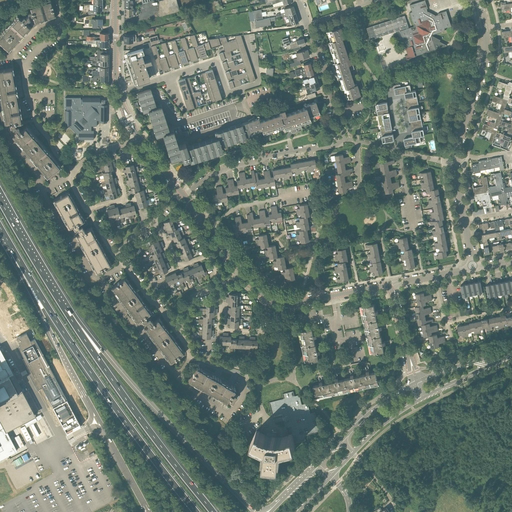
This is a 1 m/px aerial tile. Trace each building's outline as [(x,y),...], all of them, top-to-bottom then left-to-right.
[(18,15),(0,34),(0,43),(8,52),(31,28),(26,23),(27,22),(33,20),(35,24),(56,18),(51,0),(29,7),(31,11),(28,12),(28,15),(26,18),(24,16),(21,19),(18,15)] [(159,16),(179,11),(176,0),(159,0),(159,16)] [(405,55),(407,61),(413,59),(412,57),(448,45),(430,37),(431,35),(445,31),(444,28),(451,26),(446,11),(438,13),(438,15),(433,16),(430,17),(429,17),(428,14),(427,9),(428,8),(425,0),(424,0),(410,5),(412,12),(410,12),(414,26),(409,28),(407,29),(400,31),(408,55),(405,55)] [(511,3),(506,4),(503,4),(500,5),(501,7),(502,7),(502,12),(511,11),(511,8),(511,7),(511,16),(511,18),(511,3)] [(102,4),(93,4),(93,10),(88,10),(88,14),(96,15),(96,11),(98,11),(98,10),(102,10),(102,4)] [(286,15),(287,15),(295,12),(293,6),(284,9),(285,12),(276,15),(276,17),(286,15)] [(133,8),(124,8),(124,16),(133,16),(133,8)] [(255,21),(263,19),(261,10),(253,11),(255,21)] [(295,12),(287,15),(290,25),(298,23),(295,12)] [(94,19),(94,15),(90,15),(76,19),(78,25),(87,23),(86,21),(86,19),(91,19),(91,23),(92,23),(92,27),(102,27),(102,19),(94,19)] [(405,16),(367,28),(370,40),(381,36),(400,30),(406,28),(407,29),(409,28),(408,27),(405,16)] [(263,19),(255,21),(256,27),(271,25),(270,21),(270,18),(263,19)] [(511,37),(511,46),(511,45),(511,27),(511,28),(511,31),(501,32),(502,38),(511,37)] [(332,64),(333,67),(332,67),(332,68),(331,68),(332,69),(334,76),(336,75),(341,90),(343,90),(347,100),(360,95),(357,85),(354,85),(349,71),(354,69),(350,58),(348,59),(342,39),(344,38),(340,28),(327,32),(330,42),(328,43),(335,63),(332,64)] [(151,46),(159,44),(158,40),(157,35),(149,38),(151,46)] [(193,48),(193,47),(197,57),(201,56),(202,58),(207,56),(205,51),(210,49),(208,43),(198,46),(194,35),(189,36),(193,48)] [(184,51),(187,60),(192,59),(193,61),(198,60),(197,57),(193,47),(193,48),(188,49),(185,37),(180,38),(184,51)] [(208,43),(210,49),(223,45),(224,48),(237,44),(236,41),(236,40),(227,42),(225,37),(207,39),(208,43)] [(287,50),(293,48),(299,46),(305,44),(303,39),(289,43),(288,38),(282,40),(284,46),(285,46),(287,50)] [(174,54),(178,63),(182,62),(183,64),(188,63),(187,60),(184,51),(179,52),(175,40),(170,41),(174,54)] [(165,57),(168,67),(168,66),(173,65),(174,67),(179,66),(178,63),(174,54),(169,55),(165,42),(163,43),(160,43),(165,57)] [(237,44),(224,48),(225,52),(219,54),(221,60),(227,58),(232,56),(230,51),(238,48),(238,47),(237,44)] [(165,57),(160,58),(155,45),(151,46),(158,70),(163,68),(164,70),(169,69),(168,66),(168,67),(165,57)] [(511,45),(511,46),(503,47),(504,53),(505,53),(511,52),(511,54),(511,63),(511,65),(511,45)] [(152,63),(150,57),(150,56),(149,56),(148,55),(147,55),(146,55),(143,57),(142,54),(144,53),(142,49),(127,54),(129,61),(127,61),(134,83),(138,82),(138,84),(151,80),(146,65),(152,63)] [(290,67),(300,64),(299,59),(309,56),(307,50),(296,54),(297,58),(293,59),(294,63),(289,64),(290,67)] [(90,57),(90,61),(92,60),(94,60),(108,60),(108,54),(103,54),(103,51),(97,51),(97,57),(90,57)] [(232,56),(227,58),(228,61),(222,63),(224,69),(230,68),(230,67),(235,66),(233,61),(242,58),(241,57),(240,54),(240,53),(232,56)] [(296,74),(313,68),(312,65),(312,64),(311,64),(311,62),(303,65),(304,68),(295,71),(296,74)] [(235,66),(230,67),(230,68),(231,71),(225,73),(227,79),(233,77),(238,75),(236,70),(245,68),(244,66),(243,63),(235,66)] [(92,71),(92,75),(108,75),(108,67),(100,67),(95,67),(95,71),(92,71)] [(0,70),(0,99),(4,125),(9,124),(10,127),(13,127),(15,130),(14,131),(16,134),(12,137),(47,179),(61,167),(26,126),(20,130),(19,128),(18,122),(22,121),(13,68),(0,70)] [(313,68),(296,74),(294,74),(290,76),(291,78),(296,76),(303,74),(304,77),(315,74),(314,72),(315,72),(314,71),(313,68)] [(205,83),(215,80),(212,70),(201,74),(205,83)] [(238,75),(233,77),(234,80),(228,82),(230,88),(241,85),(239,80),(248,77),(247,76),(246,73),(246,72),(238,75)] [(310,84),(317,82),(315,76),(303,80),(304,84),(309,82),(310,84)] [(191,85),(189,78),(178,81),(181,91),(192,87),(191,85)] [(208,93),(219,89),(215,80),(205,83),(208,93)] [(506,90),(503,99),(508,100),(509,98),(511,91),(511,89),(511,82),(509,82),(508,85),(499,81),(497,87),(506,90)] [(319,89),(317,82),(310,84),(302,87),(303,90),(306,89),(311,87),(312,91),(319,89)] [(395,95),(404,93),(411,92),(411,91),(410,85),(401,87),(400,84),(393,86),(395,95)] [(192,87),(181,91),(184,100),(195,97),(201,95),(201,93),(194,93),(192,87)] [(211,103),(216,101),(222,99),(219,89),(208,93),(211,103)] [(160,107),(155,108),(149,90),(143,91),(141,92),(137,93),(144,113),(148,111),(157,136),(163,134),(171,160),(178,157),(180,161),(189,158),(190,160),(222,150),(221,145),(246,137),(245,136),(252,134),(252,135),(255,134),(257,133),(262,131),(264,135),(284,129),(285,131),(285,132),(286,132),(287,132),(287,131),(288,131),(288,130),(288,129),(290,128),(291,132),(291,133),(292,133),(293,133),(296,132),(297,131),(297,130),(296,128),(297,128),(297,129),(298,129),(299,129),(302,128),(301,126),(311,122),(310,118),(320,115),(316,102),(305,105),(306,107),(296,111),(295,109),(295,108),(294,108),(293,108),(289,109),(290,110),(285,112),(284,109),(278,111),(279,114),(259,120),(258,118),(250,120),(248,121),(248,122),(241,124),(242,125),(216,134),(218,138),(187,149),(185,144),(179,146),(182,156),(180,156),(172,131),(168,132),(160,107)] [(404,93),(406,99),(408,98),(409,103),(418,102),(416,90),(411,91),(411,92),(404,93)] [(508,100),(503,99),(494,95),(492,101),(501,104),(498,113),(503,114),(505,109),(506,107),(507,102),(508,100)] [(198,107),(195,97),(184,100),(187,110),(198,107)] [(74,111),(65,110),(65,125),(68,125),(70,127),(77,134),(78,136),(78,139),(93,139),(94,131),(91,131),(91,126),(97,126),(97,120),(99,120),(99,123),(106,123),(106,105),(105,105),(105,100),(100,100),(100,98),(82,98),(82,107),(77,107),(77,111),(80,111),(80,113),(74,113),(74,111)] [(387,114),(386,109),(388,108),(387,102),(376,104),(378,116),(379,116),(382,115),(387,114)] [(418,102),(409,103),(410,109),(408,109),(409,115),(420,113),(418,102)] [(503,114),(498,113),(489,109),(487,115),(496,118),(495,123),(491,122),(488,122),(487,122),(486,124),(498,129),(499,125),(501,120),(502,118),(503,114)] [(511,111),(508,110),(505,109),(503,114),(511,116),(511,119),(511,123),(511,111)] [(381,131),(390,130),(392,129),(389,113),(387,114),(382,115),(379,116),(380,125),(381,125),(381,127),(380,128),(381,131)] [(420,113),(409,115),(410,121),(412,120),(413,126),(422,124),(420,113)] [(511,134),(511,123),(507,122),(504,121),(501,120),(499,125),(509,128),(507,133),(507,135),(511,137),(511,134)] [(498,129),(486,124),(484,123),(482,129),(491,133),(488,141),(493,143),(494,139),(497,131),(498,129)] [(422,124),(413,126),(414,131),(412,131),(413,137),(420,136),(424,135),(422,124)] [(391,135),(390,130),(381,131),(383,142),(394,140),(393,134),(391,135)] [(511,137),(507,135),(503,134),(497,131),(495,136),(494,139),(498,140),(499,138),(505,140),(502,146),(507,148),(511,137)] [(413,137),(404,139),(405,148),(412,147),(412,144),(421,142),(420,136),(413,137)] [(488,161),(490,169),(500,167),(500,171),(504,170),(503,163),(499,164),(498,157),(491,158),(492,161),(488,161)] [(350,159),(336,162),(337,168),(345,167),(344,164),(351,162),(350,159)] [(99,166),(100,168),(114,164),(114,162),(111,162),(110,160),(102,162),(103,165),(99,166)] [(379,163),(381,169),(389,168),(388,165),(395,163),(394,160),(379,163)] [(479,163),(480,171),(490,169),(488,161),(485,162),(484,160),(478,161),(479,163)] [(310,173),(308,161),(302,162),(304,170),(307,169),(308,173),(310,173)] [(480,172),(480,171),(479,163),(471,165),(473,174),(475,173),(476,175),(477,176),(481,175),(480,172)] [(123,170),(124,173),(138,169),(138,167),(134,168),(133,165),(125,167),(126,169),(123,170)] [(292,172),(291,167),(284,168),(287,180),(290,179),(289,176),(292,175),(292,172)] [(287,180),(284,168),(278,169),(280,177),(283,177),(284,180),(287,180)] [(138,169),(124,173),(125,175),(127,175),(128,178),(136,175),(135,173),(139,172),(138,169)] [(274,182),(273,177),(270,177),(269,171),(266,171),(269,186),(275,185),(275,182),(274,182)] [(250,186),(249,178),(245,179),(244,172),(241,173),(244,188),(250,186)] [(335,175),(337,181),(344,179),(344,176),(350,175),(350,172),(338,174),(335,175)] [(397,172),(382,175),(383,181),(391,180),(391,177),(397,175),(397,172)] [(263,187),(261,179),(258,180),(257,173),(254,173),(256,185),(257,188),(263,187)] [(488,187),(489,192),(504,189),(504,188),(501,173),(491,174),(491,176),(494,175),(496,185),(488,187)] [(112,176),(104,178),(105,181),(101,182),(102,184),(116,181),(115,178),(113,179),(112,176)] [(432,177),(424,179),(425,182),(421,183),(422,186),(433,183),(432,177)] [(489,192),(488,187),(486,177),(478,179),(478,181),(482,180),(483,188),(480,189),(479,187),(473,188),(474,194),(489,192)] [(238,189),(237,186),(234,186),(233,179),(230,180),(233,195),(239,193),(238,189)] [(141,180),(127,183),(128,186),(130,185),(131,188),(139,186),(138,183),(142,182),(141,180)] [(352,184),(338,187),(339,193),(347,192),(346,188),(353,187),(352,184)] [(399,184),(384,187),(385,194),(393,192),(393,189),(399,188),(399,184)] [(115,186),(107,189),(108,192),(104,193),(104,195),(119,191),(118,188),(116,189),(115,186)] [(139,186),(131,188),(131,190),(129,191),(130,194),(135,192),(143,190),(144,190),(143,188),(140,188),(139,186)] [(226,196),(226,193),(223,193),(222,186),(219,187),(221,202),(228,201),(227,196),(226,196)] [(504,189),(489,192),(491,200),(493,200),(492,196),(498,195),(500,205),(507,204),(506,201),(504,193),(504,189)] [(119,191),(104,195),(105,197),(109,197),(109,199),(118,197),(117,194),(119,194),(119,191)] [(69,192),(53,201),(68,230),(73,227),(74,230),(77,229),(79,234),(75,236),(96,274),(112,266),(91,227),(85,231),(80,223),(84,221),(69,192)] [(489,192),(474,194),(476,201),(485,199),(487,205),(483,206),(483,208),(492,207),(491,200),(489,192)] [(439,195),(431,196),(432,199),(428,200),(429,203),(440,201),(439,195)] [(131,218),(128,204),(125,205),(126,208),(123,208),(125,216),(128,216),(129,219),(131,218)] [(131,204),(128,204),(131,218),(134,218),(133,214),(136,214),(134,205),(131,206),(131,204)] [(296,209),(297,212),(308,210),(307,204),(299,205),(300,209),(296,209)] [(115,220),(112,206),(109,207),(110,209),(107,210),(109,218),(112,217),(113,221),(115,220)] [(273,206),(276,221),(282,220),(281,212),(277,213),(276,206),(273,206)] [(442,207),(434,208),(434,212),(431,212),(431,215),(443,213),(442,207)] [(261,211),(264,226),(270,224),(270,222),(269,216),(266,217),(264,210),(261,211)] [(249,213),(249,215),(252,228),(258,227),(257,219),(254,219),(252,212),(249,213)] [(307,216),(301,218),(299,218),(299,221),(296,222),(296,225),(308,223),(307,217),(307,216)] [(238,217),(240,232),(246,231),(245,223),(242,223),(240,217),(238,217)] [(162,226),(163,229),(177,223),(176,221),(172,222),(171,220),(163,223),(164,225),(162,226)] [(496,232),(500,231),(499,227),(503,226),(502,220),(494,221),(496,232)] [(177,223),(163,229),(164,231),(166,230),(168,233),(170,232),(175,230),(175,229),(174,227),(178,225),(177,223)] [(479,224),(481,234),(486,234),(485,230),(489,229),(487,223),(479,224)] [(443,225),(435,227),(436,230),(432,231),(433,234),(444,231),(443,225)] [(175,229),(175,230),(170,232),(171,234),(169,235),(170,238),(183,232),(182,230),(179,231),(178,228),(175,229)] [(307,229),(301,230),(299,231),(299,234),(296,235),(296,237),(308,235),(307,230),(307,229)] [(496,232),(497,236),(498,239),(502,238),(502,236),(511,234),(511,229),(500,231),(496,232)] [(183,232),(170,238),(171,241),(173,240),(174,242),(177,241),(176,241),(182,238),(181,236),(184,234),(183,232)] [(496,232),(486,234),(481,234),(483,242),(487,241),(487,238),(497,236),(496,232)] [(255,240),(256,242),(267,240),(266,234),(258,236),(259,239),(255,240)] [(176,241),(177,241),(177,243),(175,244),(176,247),(190,241),(189,239),(185,240),(184,237),(182,238),(176,241)] [(397,245),(408,243),(407,237),(399,238),(400,242),(396,242),(397,245)] [(446,238),(438,239),(438,242),(435,243),(435,246),(447,244),(446,238)] [(149,250),(162,245),(161,242),(159,243),(158,240),(150,243),(151,246),(148,248),(149,250)] [(190,241),(176,247),(177,250),(180,249),(181,251),(188,247),(187,245),(191,243),(190,241)] [(503,243),(502,243),(498,244),(499,245),(492,246),(493,252),(500,251),(500,252),(505,251),(504,250),(503,244),(503,243)] [(160,251),(160,252),(162,251),(161,248),(163,247),(162,245),(149,250),(150,252),(153,251),(154,253),(160,251)] [(264,250),(264,253),(276,251),(275,245),(268,246),(267,247),(268,250),(264,250)] [(188,247),(181,251),(182,253),(179,254),(180,257),(194,251),(193,249),(190,250),(188,247)] [(336,257),(347,255),(346,249),(338,250),(339,254),(335,254),(335,255),(335,257),(336,257)] [(378,249),(371,251),(371,254),(368,254),(368,257),(379,255),(378,249)] [(401,257),(413,255),(412,249),(409,249),(404,250),(404,253),(401,254),(401,257)] [(446,250),(440,251),(438,252),(439,255),(435,256),(436,259),(447,256),(446,250)] [(150,261),(164,255),(163,253),(161,254),(160,252),(160,251),(154,253),(152,254),(153,257),(149,259),(150,261)] [(194,251),(180,257),(181,259),(184,258),(185,261),(193,258),(191,255),(195,253),(194,251)] [(156,264),(164,261),(163,259),(165,258),(164,255),(150,261),(147,262),(148,264),(148,263),(149,263),(150,263),(151,263),(151,264),(155,262),(156,264)] [(273,261),(273,264),(285,262),(283,256),(277,257),(276,258),(276,261),(273,261)] [(154,271),(168,265),(167,263),(165,264),(164,261),(156,264),(157,267),(153,269),(154,271)] [(347,268),(346,262),(346,261),(340,262),(338,263),(338,266),(335,267),(335,270),(347,268)] [(381,261),(373,263),(373,266),(370,266),(370,269),(382,267),(381,261)] [(415,267),(414,261),(406,262),(407,266),(403,266),(404,269),(415,267)] [(198,263),(195,265),(201,278),(203,277),(202,274),(205,272),(201,265),(199,266),(198,263)] [(169,268),(168,265),(154,271),(155,273),(159,272),(160,275),(168,271),(167,269),(169,268)] [(201,278),(195,265),(193,266),(194,268),(191,269),(194,277),(197,276),(198,279),(201,278)] [(194,277),(191,269),(189,270),(188,267),(185,269),(191,282),(193,281),(192,278),(194,277)] [(286,268),(284,269),(285,272),(281,272),(282,275),(293,273),(292,267),(286,268)] [(191,282),(185,269),(183,269),(184,272),(181,273),(184,281),(187,280),(188,283),(191,282)] [(184,281),(181,273),(179,274),(178,272),(175,273),(178,281),(181,286),(183,285),(182,282),(184,281)] [(178,281),(175,273),(170,275),(174,283),(178,281)] [(348,274),(340,275),(341,278),(337,279),(337,282),(349,280),(348,274)] [(174,283),(170,275),(165,277),(169,285),(174,283)] [(125,277),(111,288),(137,323),(141,320),(143,323),(145,322),(148,326),(144,329),(170,364),(185,353),(159,318),(153,323),(147,315),(151,312),(125,277)] [(432,297),(417,300),(418,306),(423,305),(426,305),(425,302),(432,300),(432,297)] [(377,310),(376,304),(360,307),(363,323),(366,339),(367,339),(370,354),(386,351),(384,345),(387,344),(387,341),(384,342),(383,335),(382,335),(381,329),(384,328),(383,325),(380,326),(379,319),(379,320),(377,313),(380,313),(380,310),(377,310)] [(431,310),(416,313),(417,319),(425,317),(425,315),(431,313),(431,310)] [(493,317),(495,325),(498,325),(499,328),(502,328),(499,316),(493,317)] [(481,320),(482,321),(483,328),(486,327),(487,331),(490,330),(487,319),(481,320)] [(475,334),(478,334),(475,322),(469,323),(470,324),(471,331),(474,331),(475,334)] [(466,337),(464,325),(457,327),(459,335),(462,334),(463,337),(466,337)] [(315,335),(314,328),(298,331),(301,347),(305,363),(321,360),(319,353),(322,353),(322,351),(322,350),(319,350),(317,344),(316,338),(319,337),(318,335),(318,334),(315,335)] [(437,328),(422,331),(424,337),(429,336),(432,335),(431,332),(438,331),(437,328)] [(30,341),(26,333),(17,338),(21,346),(18,347),(24,359),(22,360),(38,390),(42,387),(49,399),(59,418),(67,433),(80,426),(72,411),(34,339),(30,341)] [(445,339),(430,342),(431,348),(439,347),(438,343),(445,342),(445,339)] [(0,459),(17,450),(6,430),(34,415),(0,350),(0,459)] [(198,367),(189,383),(227,404),(229,400),(232,402),(234,398),(237,399),(239,396),(233,393),(236,388),(198,367)] [(319,383),(313,384),(316,400),(332,397),(332,396),(348,393),(363,390),(363,389),(379,386),(376,370),(369,372),(369,368),(367,369),(366,369),(366,372),(360,373),(360,374),(354,375),(353,372),(352,372),(350,373),(351,376),(344,377),(344,378),(338,379),(338,376),(336,376),(335,376),(335,379),(329,381),(322,382),(322,379),(320,380),(319,380),(319,383)] [(260,432),(256,430),(251,442),(252,441),(265,448),(263,464),(264,464),(264,463),(278,465),(278,466),(279,466),(281,449),(295,446),(295,444),(306,441),(305,436),(320,432),(315,412),(311,414),(308,403),(302,404),(300,395),(295,396),(294,391),(282,394),(284,399),(269,402),(273,417),(282,415),(283,419),(287,435),(288,435),(289,436),(275,439),(276,437),(272,437),(272,439),(260,433),(260,432)] [(25,426),(21,428),(27,441),(32,439),(25,426)] [(22,457),(13,460),(15,466),(24,462),(22,457)]
